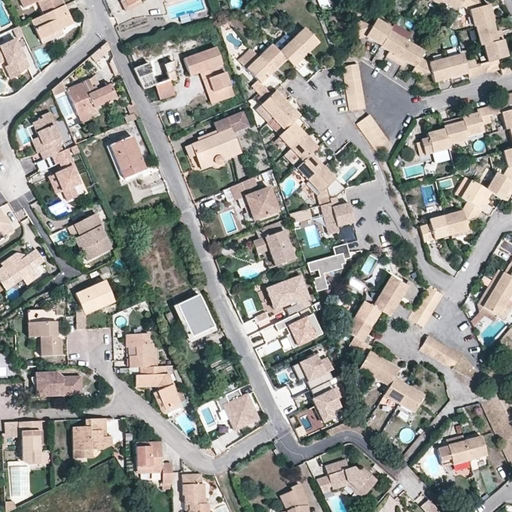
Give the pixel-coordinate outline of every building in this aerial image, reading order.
[(64,6),(61,0),(27,0),(29,5),(37,1),(44,15),(64,6)] [(142,4),(139,0),(138,0),(127,6),(124,0),(121,0),(120,1),(125,12),(142,4)] [(460,5),(463,0),(440,0),(440,1),(457,11),(460,5)] [(480,7),(478,0),(463,0),(460,5),(469,10),(473,27),(475,26),(492,22),(493,22),(489,5),(480,7)] [(72,24),(64,6),(44,15),(31,21),(42,44),(49,40),(47,36),(61,30),(72,24)] [(389,31),(391,28),(375,19),(371,27),(361,21),(354,23),(358,39),(365,37),(380,46),(389,31)] [(503,40),(500,30),(495,31),(492,22),(475,26),(480,46),(483,45),(503,40)] [(410,34),(393,24),(391,28),(389,31),(406,41),(410,34)] [(318,43),(303,28),(291,40),(305,55),(318,43)] [(49,40),(63,34),(61,30),(47,36),(49,40)] [(394,62),(406,41),(389,31),(380,46),(380,47),(388,52),(385,56),(394,62)] [(28,66),(15,39),(0,46),(0,62),(5,60),(7,65),(4,66),(10,79),(15,77),(28,66)] [(305,55),(291,40),(278,52),(285,60),(293,67),(305,55)] [(507,57),(503,40),(483,45),(487,62),(479,64),(482,74),(499,69),(497,60),(507,57)] [(420,58),(423,51),(406,41),(394,62),(403,67),(405,62),(414,67),(420,58)] [(95,62),(110,48),(107,42),(90,56),(95,62)] [(273,72),(285,60),(278,52),(271,44),(258,57),(273,72)] [(233,96),(215,48),(183,59),(188,73),(189,76),(199,72),(202,80),(206,79),(211,93),(213,93),(216,102),(233,96)] [(246,69),(258,57),(250,48),(238,60),(246,69)] [(175,78),(173,63),(171,52),(148,62),(149,62),(133,69),(143,90),(154,86),(160,100),(174,94),(169,80),(175,78)] [(478,75),(475,65),(474,59),(464,62),(462,54),(445,58),(450,78),(467,74),(468,78),(478,75)] [(273,72),(258,57),(246,69),(257,80),(251,86),(258,93),(264,88),(260,84),(273,72)] [(420,58),(414,67),(411,72),(420,77),(431,74),(433,83),(450,78),(445,58),(428,63),(420,58)] [(188,73),(183,59),(173,63),(175,78),(188,73)] [(359,72),(357,64),(341,67),(343,74),(359,72)] [(511,72),(510,67),(499,69),(501,75),(511,72)] [(360,79),(359,72),(343,74),(344,82),(360,79)] [(116,98),(110,84),(100,89),(94,75),(88,80),(66,90),(80,123),(99,114),(95,107),(116,98)] [(216,102),(213,93),(211,93),(206,79),(202,80),(211,104),(216,102)] [(361,86),(360,79),(344,82),(345,89),(361,86)] [(53,95),(66,90),(62,81),(51,90),(53,95)] [(362,94),(361,86),(345,89),(346,97),(362,94)] [(287,104),(275,91),(271,95),(264,88),(258,93),(259,95),(265,101),(262,103),(260,105),(272,118),(287,104)] [(364,101),(362,94),(346,97),(348,104),(364,101)] [(365,109),(364,101),(348,104),(349,111),(365,109)] [(505,130),(508,129),(511,127),(511,109),(510,110),(508,101),(490,106),(492,116),(501,113),(505,130)] [(139,118),(133,104),(127,106),(130,115),(133,114),(135,119),(139,118)] [(293,122),(299,116),(287,104),(272,118),(267,123),(279,136),(293,122)] [(272,118),(260,105),(255,110),(267,123),(272,118)] [(491,123),(489,116),(486,107),(477,109),(478,112),(461,117),(462,121),(466,137),(483,132),(481,125),(491,123)] [(43,159),(51,156),(62,151),(59,144),(63,142),(49,112),(40,116),(41,118),(32,123),(38,137),(44,151),(40,153),(43,159)] [(240,153),(232,133),(248,126),(242,112),(213,124),(216,131),(217,134),(198,142),(191,145),(195,155),(199,165),(212,159),(214,163),(215,164),(216,164),(218,165),(220,164),(221,163),(221,160),(240,153)] [(135,119),(133,114),(130,115),(124,118),(126,123),(135,119)] [(360,130),(373,121),(369,115),(356,124),(360,130)] [(466,137),(462,121),(453,124),(451,119),(441,122),(443,129),(447,145),(467,140),(466,137)] [(365,136),(378,127),(373,121),(360,130),(365,136)] [(278,137),(285,144),(290,149),(305,135),(293,122),(279,136),(278,137)] [(369,142),(382,133),(378,127),(365,136),(369,142)] [(447,145),(443,129),(426,134),(427,138),(420,140),(420,142),(416,143),(419,156),(432,153),(446,149),(448,149),(447,145)] [(198,142),(217,134),(216,131),(197,139),(198,142)] [(373,148),(387,139),(382,133),(369,142),(373,148)] [(317,148),(305,135),(290,149),(284,156),(295,168),(310,154),(317,148)] [(145,169),(131,136),(108,145),(122,179),(145,169)] [(44,151),(38,137),(31,140),(37,154),(40,153),(44,151)] [(280,148),(285,144),(278,137),(274,142),(280,148)] [(378,155),(391,145),(387,139),(373,148),(378,155)] [(79,152),(76,145),(70,147),(74,155),(79,152)] [(195,155),(191,145),(185,147),(189,157),(195,155)] [(511,148),(503,151),(507,168),(502,177),(511,182),(511,148)] [(80,183),(74,171),(76,170),(67,149),(62,151),(51,156),(56,165),(59,164),(62,170),(54,174),(62,192),(66,201),(78,196),(74,186),(80,183)] [(449,160),(446,149),(432,153),(434,164),(449,160)] [(323,167),(310,154),(295,168),(307,181),(323,167)] [(492,165),(489,155),(481,157),(484,167),(492,165)] [(402,165),(400,158),(392,160),(394,167),(402,165)] [(201,169),(215,164),(214,163),(212,159),(199,165),(201,169)] [(334,171),(327,164),(323,167),(330,174),(334,171)] [(330,174),(323,167),(307,181),(308,182),(320,194),(326,188),(335,179),(330,174)] [(307,181),(295,168),(290,173),(302,186),(307,181)] [(510,194),(511,191),(511,182),(502,177),(495,173),(485,190),(491,193),(502,200),(507,192),(510,194)] [(62,192),(54,174),(47,177),(55,194),(62,192)] [(277,212),(268,187),(258,191),(253,177),(230,187),(235,201),(244,197),(253,221),(277,212)] [(460,198),(470,181),(464,178),(454,195),(460,198)] [(353,223),(348,203),(338,206),(336,207),(333,198),(335,198),(344,189),(335,179),(326,188),(330,203),(320,206),(328,235),(339,232),(337,227),(353,223)] [(480,210),(491,193),(485,190),(470,181),(460,198),(466,202),(480,210)] [(320,194),(308,182),(306,185),(317,196),(320,194)] [(330,203),(326,188),(320,194),(317,196),(320,206),(330,203)] [(506,202),(510,194),(507,192),(502,200),(506,202)] [(475,219),(480,210),(466,202),(462,210),(460,211),(445,215),(450,235),(467,231),(465,222),(468,221),(475,219)] [(292,224),(311,218),(307,208),(289,213),(292,224)] [(8,225),(3,218),(0,213),(0,232),(3,237),(12,231),(8,225)] [(101,225),(95,213),(86,218),(92,230),(100,226),(101,225)] [(450,235),(445,215),(428,219),(429,224),(419,226),(424,243),(435,240),(450,235)] [(111,248),(100,226),(92,230),(86,218),(73,225),(79,236),(73,239),(80,253),(83,251),(88,261),(111,248)] [(293,259),(279,221),(255,230),(258,240),(252,242),(257,254),(268,250),(275,267),(293,259)] [(471,233),(468,221),(465,222),(467,231),(450,235),(451,238),(471,233)] [(79,236),(73,225),(67,228),(73,239),(79,236)] [(438,251),(435,240),(424,243),(427,254),(438,251)] [(345,263),(344,260),(342,254),(348,252),(346,244),(332,248),(335,255),(306,264),(309,272),(316,270),(319,278),(312,280),(316,292),(327,289),(323,274),(342,269),(341,265),(345,263)] [(35,250),(26,256),(20,260),(15,253),(0,264),(2,267),(0,268),(0,282),(1,283),(9,277),(12,281),(20,276),(22,279),(26,285),(40,275),(34,267),(43,261),(35,250)] [(511,291),(511,278),(508,276),(504,274),(497,270),(487,287),(508,299),(511,291)] [(6,290),(22,279),(20,276),(12,281),(9,277),(1,283),(6,290)] [(273,316),(311,302),(301,276),(264,290),(273,316)] [(410,302),(417,291),(411,284),(406,281),(404,285),(389,276),(380,292),(398,302),(401,296),(410,302)] [(351,278),(348,284),(359,291),(363,285),(351,278)] [(84,315),(114,302),(105,281),(74,294),(81,310),(84,315)] [(353,290),(344,285),(341,289),(350,294),(353,290)] [(442,295),(428,287),(425,293),(438,302),(442,295)] [(497,316),(508,299),(487,287),(477,304),(497,316)] [(398,302),(380,292),(371,307),(380,312),(389,317),(398,302)] [(434,308),(438,302),(425,293),(421,300),(434,308)] [(213,328),(198,295),(176,305),(191,338),(213,328)] [(503,320),(511,308),(511,301),(508,299),(497,316),(503,320)] [(434,308),(421,300),(417,306),(431,315),(434,308)] [(380,312),(371,307),(362,301),(354,317),(371,327),(380,312)] [(497,316),(477,304),(478,311),(478,313),(484,316),(494,322),(497,316)] [(427,321),(431,315),(417,306),(413,313),(427,321)] [(55,322),(55,309),(26,310),(27,323),(33,323),(55,322)] [(85,329),(84,315),(81,310),(75,311),(76,330),(85,329)] [(473,328),(484,316),(478,313),(478,311),(469,321),(473,328)] [(321,336),(312,315),(303,319),(300,312),(275,323),(279,334),(291,328),(298,345),(321,336)] [(268,317),(266,313),(256,317),(258,322),(268,317)] [(423,328),(427,321),(413,313),(409,319),(423,328)] [(366,335),(371,327),(354,317),(345,331),(354,337),(348,346),(357,351),(362,342),(366,335)] [(56,339),(55,322),(33,323),(33,337),(40,337),(41,356),(61,355),(60,339),(56,339)] [(156,367),(156,350),(153,351),(153,344),(149,344),(148,334),(125,335),(125,347),(128,347),(135,347),(135,356),(128,356),(129,367),(139,367),(156,367)] [(426,354),(434,340),(428,336),(419,350),(426,354)] [(432,358),(441,344),(434,340),(426,354),(432,358)] [(384,360),(368,351),(371,347),(366,344),(362,342),(357,351),(365,356),(358,369),(373,378),(384,360)] [(439,361),(447,348),(441,344),(432,358),(439,361)] [(445,365),(454,352),(447,348),(439,361),(445,365)] [(452,369),(460,355),(454,352),(445,365),(452,369)] [(320,361),(317,354),(300,362),(313,389),(332,379),(329,373),(335,370),(328,357),(320,361)] [(393,378),(399,369),(384,360),(373,378),(388,387),(393,378)] [(171,366),(156,367),(139,367),(139,375),(134,375),(135,387),(156,387),(158,391),(156,391),(164,410),(180,403),(184,401),(180,391),(175,393),(167,374),(171,374),(171,366)] [(81,396),(81,376),(62,377),(57,372),(35,373),(35,377),(35,388),(35,397),(81,396)] [(398,404),(408,387),(393,378),(388,387),(383,395),(398,404)] [(413,413),(423,396),(408,387),(398,404),(413,413)] [(340,388),(314,400),(326,425),(342,418),(339,412),(345,410),(340,399),(344,397),(340,388)] [(258,419),(247,395),(242,397),(238,389),(215,400),(220,412),(225,410),(234,431),(258,419)] [(183,410),(180,403),(164,410),(156,391),(152,393),(161,412),(163,414),(165,414),(166,414),(168,417),(183,410)] [(105,437),(105,419),(84,419),(85,427),(71,427),(72,459),(82,458),(82,450),(91,450),(103,450),(112,445),(111,437),(105,437)] [(40,445),(39,431),(41,431),(41,421),(4,423),(4,434),(6,434),(20,433),(20,437),(21,461),(29,465),(40,464),(40,445)] [(485,456),(480,436),(464,440),(469,460),(485,456)] [(469,460),(464,440),(455,443),(454,438),(445,440),(447,446),(436,449),(441,466),(451,463),(452,465),(469,460)] [(161,464),(160,442),(135,443),(136,467),(151,466),(151,473),(161,472),(162,484),(172,484),(171,463),(161,464)] [(92,458),(91,450),(82,450),(82,458),(92,458)] [(376,481),(361,468),(358,471),(354,467),(348,469),(345,460),(324,467),(327,476),(331,486),(347,481),(356,489),(359,486),(366,493),(376,481)] [(204,503),(203,484),(201,484),(201,474),(181,475),(182,495),(184,495),(184,505),(188,505),(188,511),(186,511),(208,511),(208,503),(204,503)] [(396,482),(391,478),(388,475),(384,479),(392,486),(396,482)] [(328,487),(325,477),(315,480),(322,494),(330,491),(328,487)] [(366,493),(359,486),(356,489),(347,481),(331,486),(332,490),(346,486),(353,492),(352,493),(360,500),(366,493)] [(307,511),(307,501),(299,483),(290,488),(291,490),(279,496),(286,511),(307,511)] [(440,511),(428,499),(420,507),(424,511),(440,511)] [(7,511),(15,508),(13,502),(4,502),(4,511),(7,511)]
